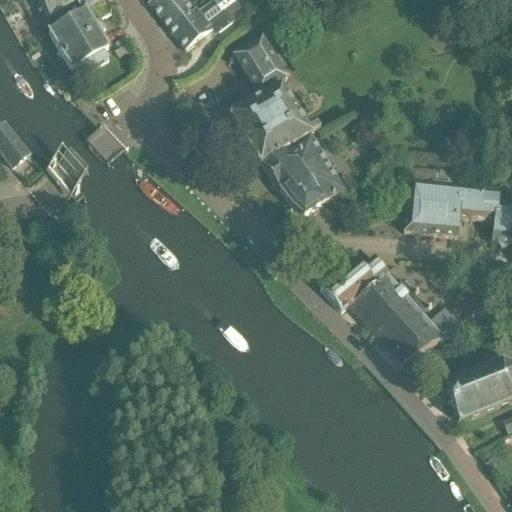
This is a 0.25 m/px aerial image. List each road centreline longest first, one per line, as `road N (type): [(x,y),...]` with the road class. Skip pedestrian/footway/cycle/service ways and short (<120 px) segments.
road 1 (tertiary): [(497,511),(408,397),(250,231)]
road 2 (unclassified): [(250,231),(511,262)]
road 3 (tertiary): [(250,231),(132,117)]
road 4 (tertiary): [(4,210),(55,189),(132,117)]
road 5 (unclassified): [(132,117),(153,91),(158,66),(126,0)]
